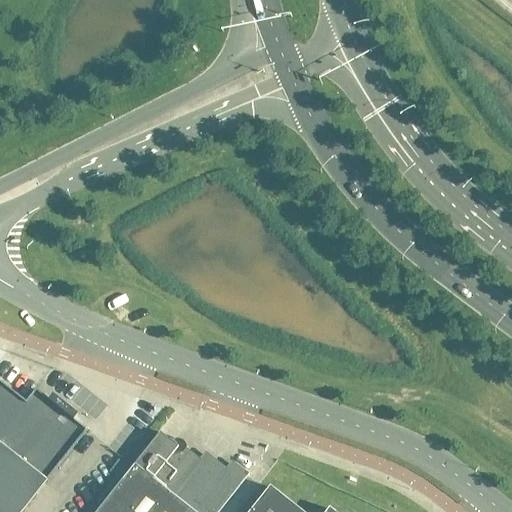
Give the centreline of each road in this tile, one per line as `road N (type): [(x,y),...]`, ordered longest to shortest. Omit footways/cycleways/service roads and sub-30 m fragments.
road 1 (tertiary): [(499,511),(434,462),(382,435),(97,327),(0,276)]
road 2 (primary): [(294,78),(327,145),(379,210),(511,319)]
road 3 (tertiary): [(19,189),(69,181),(294,78)]
road 4 (tertiary): [(282,52),(58,157),(19,189)]
road 5 (primary): [(511,237),(426,154),(352,36)]
